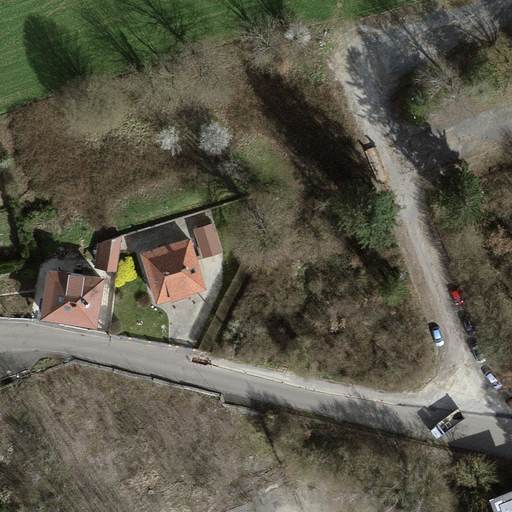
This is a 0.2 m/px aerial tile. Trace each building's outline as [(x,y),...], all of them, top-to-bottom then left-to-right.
[(219,249),(211,223),(196,227),(204,254),(219,249)] [(115,266),(120,234),(102,239),(98,264),(115,266)] [(189,238),(143,252),(157,297),(202,284),(189,238)] [(99,277),(50,269),(49,274),(47,284),(43,311),(93,319),(99,277)] [(511,511),(511,489),(495,496),(501,511),(511,511)]
